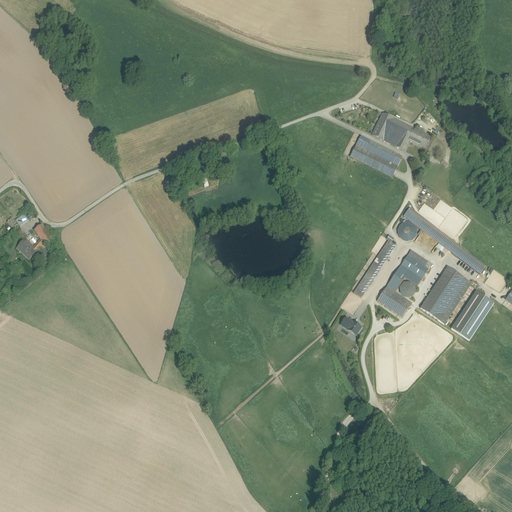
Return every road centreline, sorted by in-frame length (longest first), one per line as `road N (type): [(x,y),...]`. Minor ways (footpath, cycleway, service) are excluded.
road 1 (unclassified): [(373,77),(354,100),(126,182),(67,224),(44,220),(17,183),(0,191)]
road 2 (track): [(216,427),(327,330),(342,307),(370,297)]
road 3 (track): [(511,98),(373,77)]
road 4 (track): [(371,401),(449,492)]
